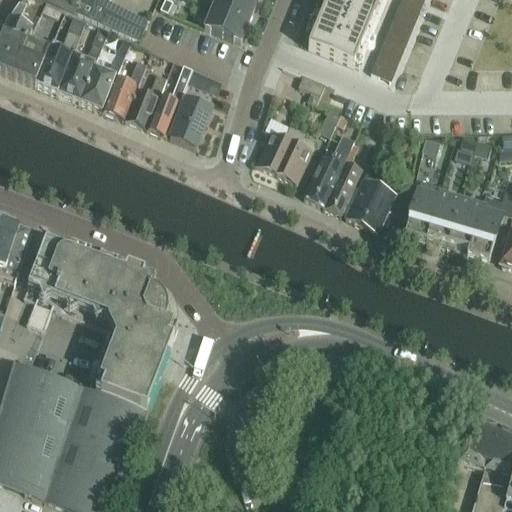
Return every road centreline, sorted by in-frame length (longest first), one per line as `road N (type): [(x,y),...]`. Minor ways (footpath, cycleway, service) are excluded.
road 1 (residential): [(511,308),(372,256),(222,186)]
road 2 (residential): [(222,186),(0,93)]
road 3 (residential): [(222,186),(253,75),(285,0)]
road 4 (secondary): [(511,417),(349,345)]
road 5 (secondary): [(224,363),(183,415),(152,511)]
road 6 (residential): [(150,257),(0,198)]
road 7 (unclassified): [(224,363),(181,290),(150,257)]
road 8 (secondary): [(349,345),(294,338),(224,363)]
